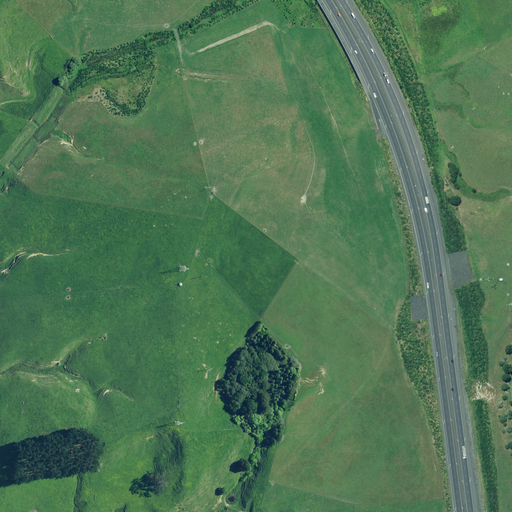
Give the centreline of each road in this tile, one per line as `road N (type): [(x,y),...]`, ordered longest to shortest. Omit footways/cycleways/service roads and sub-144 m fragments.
road 1 (motorway): [(453,511),(408,187),(365,74),(322,0)]
road 2 (motorway): [(335,0),(392,106),(415,176),(464,511)]
